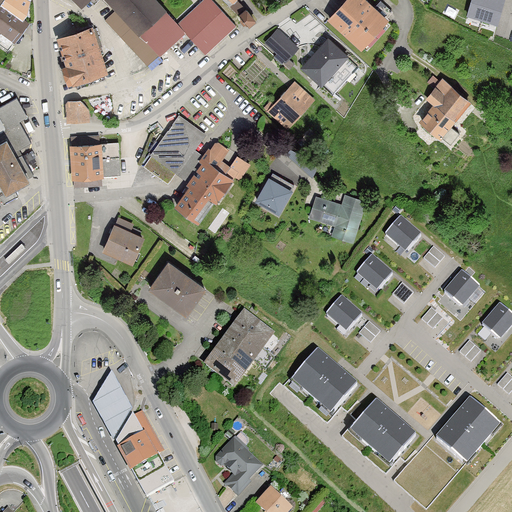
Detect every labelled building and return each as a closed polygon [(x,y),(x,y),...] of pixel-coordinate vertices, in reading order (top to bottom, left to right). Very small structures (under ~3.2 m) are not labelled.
[(0,0),(0,41),(10,47),(29,22),(23,17),(31,3),(30,0),(0,0)] [(105,21),(148,67),(184,34),(203,55),(237,25),(214,0),(202,0),(177,23),(155,0),(72,0),(82,8),(89,0),(104,0),(113,11),(105,21)] [(363,0),(340,0),(323,20),(357,50),(385,19),(363,0)] [(466,0),(431,0),(431,1),(458,20),(470,2),(466,0)] [(471,0),(467,18),(496,27),(504,0),(471,0)] [(90,25),(52,37),(61,66),(54,68),(60,87),(68,85),(105,73),(90,25)] [(278,28),(264,43),(285,63),(299,48),(278,28)] [(327,38),(298,68),(318,88),(325,82),(336,93),(359,69),(327,38)] [(430,105),(417,122),(437,139),(469,100),(441,77),(423,99),(430,105)] [(267,110),(289,130),(316,100),(294,80),(267,110)] [(0,192),(32,175),(18,150),(35,141),(22,119),(29,115),(18,96),(0,105),(0,192)] [(65,100),(65,122),(89,121),(89,100),(65,100)] [(187,182),(168,208),(190,224),(208,199),(214,203),(234,176),(241,182),(253,166),(216,138),(204,154),(196,148),(206,135),(181,116),(144,166),(170,186),(178,175),(187,182)] [(70,145),(73,179),(74,179),(75,187),(102,185),(102,177),(121,176),(119,142),(101,143),(100,135),(71,137),(72,145),(70,145)] [(265,178),(252,201),(277,216),(290,193),(265,178)] [(341,205),(316,197),(309,218),(334,226),(330,236),(352,244),(366,202),(344,194),(341,205)] [(104,251),(132,263),(143,237),(131,232),(134,225),(118,218),(104,251)] [(424,237),(401,218),(384,238),(405,254),(424,237)] [(18,247),(5,260),(9,264),(13,261),(26,248),(22,243),(18,247)] [(394,275),(372,256),(356,275),(376,294),(394,275)] [(169,262),(150,288),(185,314),(205,288),(169,262)] [(480,287),(461,272),(444,293),(463,307),(480,287)] [(363,316),(342,298),(327,316),(347,334),(363,316)] [(511,327),(511,315),(499,304),(483,325),(500,341),(511,327)] [(241,311),(200,367),(231,389),(272,333),(241,311)] [(359,385),(317,352),(292,382),(330,418),(359,385)] [(94,400),(115,440),(133,410),(112,370),(94,400)] [(500,428),(470,400),(437,438),(466,466),(500,428)] [(416,436),(376,402),(350,432),(390,468),(416,436)] [(171,483),(133,410),(115,440),(146,497),(171,483)] [(231,479),(224,485),(237,499),(252,485),(248,481),(263,467),(235,438),(216,456),(226,467),(223,470),(231,479)] [(269,489),(253,505),(259,511),(288,511),(291,510),(269,489)]
